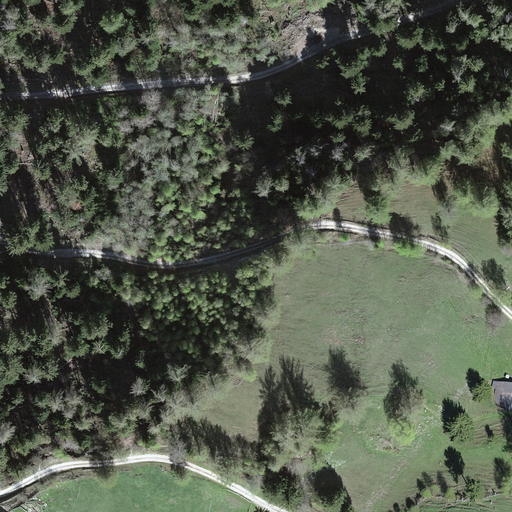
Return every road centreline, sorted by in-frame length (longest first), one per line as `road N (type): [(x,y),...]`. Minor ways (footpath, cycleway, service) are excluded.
road 1 (track): [(511,314),(458,259),(391,234),(322,226),(187,264),(43,251),(0,237)]
road 2 (track): [(0,98),(196,72),(421,0)]
road 3 (track): [(138,455),(211,474),(287,511)]
road 4 (track): [(0,493),(46,470),(138,455)]
